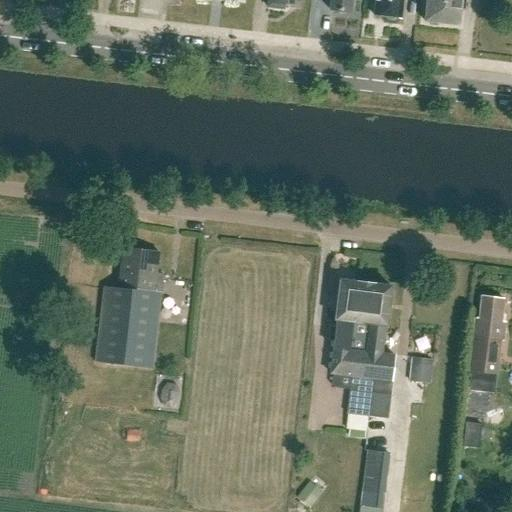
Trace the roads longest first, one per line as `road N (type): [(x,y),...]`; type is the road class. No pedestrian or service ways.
road 1 (tertiary): [(511,98),(0,36)]
road 2 (unclassified): [(511,250),(0,188)]
